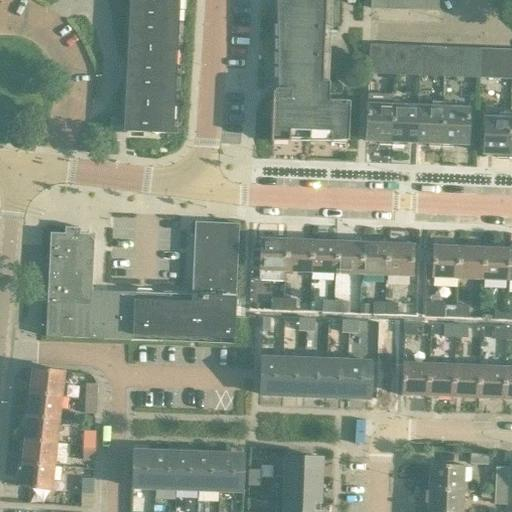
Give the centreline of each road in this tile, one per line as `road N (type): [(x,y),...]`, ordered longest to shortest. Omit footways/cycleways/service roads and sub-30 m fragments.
road 1 (residential): [(196,180),(219,192),(511,208)]
road 2 (residential): [(377,511),(380,431),(511,437)]
road 3 (tertiary): [(196,180),(206,169),(217,0)]
road 4 (tertiary): [(0,324),(19,167)]
road 5 (residential): [(116,374),(111,511)]
road 6 (tertiary): [(19,167),(154,182)]
road 7 (residential): [(0,350),(98,354),(116,374)]
